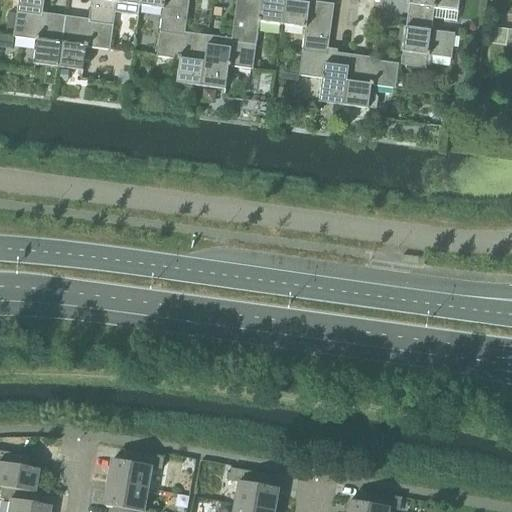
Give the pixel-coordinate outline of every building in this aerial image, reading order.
[(20,0),(18,13),(43,16),(45,0),(20,0)] [(92,0),(90,22),(90,23),(115,26),(116,14),(139,17),(141,6),(141,0),(92,0)] [(141,0),(141,6),(164,9),(161,32),(186,36),(186,35),(190,0),(141,0)] [(237,0),(232,41),(232,42),(257,45),(260,22),(283,25),(287,0),(285,0),(237,0)] [(287,0),(283,25),(307,28),(304,52),(329,55),(329,54),(335,4),(321,2),(321,5),(311,4),(311,0),(310,0),(310,3),(287,0)] [(407,3),(406,4),(410,5),(407,27),(407,28),(432,31),(434,19),(458,22),(460,0),(410,0),(410,4),(407,3)] [(11,13),(8,29),(16,30),(18,14),(11,13)] [(53,17),(43,16),(18,13),(18,14),(16,30),(15,37),(39,40),(36,64),(60,67),(67,17),(53,15),(53,17)] [(67,17),(60,67),(84,71),(88,47),(111,50),(115,26),(90,23),(90,22),(80,21),(81,18),(67,17)] [(400,51),(400,52),(404,52),(402,64),(402,65),(427,69),(427,66),(431,66),(432,56),(453,59),(456,34),(432,31),(407,28),(407,27),(405,27),(403,41),(405,42),(404,51),(400,51)] [(158,56),(181,60),(178,83),(202,87),(209,36),(196,34),(195,36),(186,35),(186,36),(161,32),(158,56)] [(209,36),(202,87),(227,90),(230,66),(254,70),(254,69),(257,45),(232,42),(232,41),(223,40),(223,38),(209,36)] [(300,75),(300,76),(324,79),(321,103),(345,106),(352,55),(338,53),(338,55),(329,54),(329,55),(304,52),(300,75)] [(345,106),(344,116),(349,117),(351,107),(370,109),(370,108),(378,109),(379,98),(376,94),(372,93),(373,86),(397,89),(397,88),(400,64),(366,59),(366,57),(352,55),(345,106)] [(61,80),(68,81),(70,72),(62,70),(61,80)] [(215,103),(216,92),(204,90),(203,101),(215,103)] [(335,106),(333,118),(342,119),(344,107),(335,106)] [(113,460),(109,483),(149,490),(153,468),(163,469),(165,457),(124,450),(122,461),(113,460)] [(0,487),(2,488),(3,487),(34,493),(34,492),(38,470),(29,468),(31,457),(0,451),(0,487)] [(240,483),(236,505),(276,511),(280,488),(271,487),(273,475),(232,468),(230,481),(240,483)] [(114,507),(113,511),(148,511),(146,511),(149,490),(109,483),(105,506),(114,507)] [(10,501),(8,511),(49,511),(50,507),(41,505),(43,494),(34,492),(34,493),(3,487),(2,488),(1,499),(10,501)] [(351,501),(349,511),(390,511),(391,509),(401,510),(403,498),(362,491),(360,502),(351,501)]
